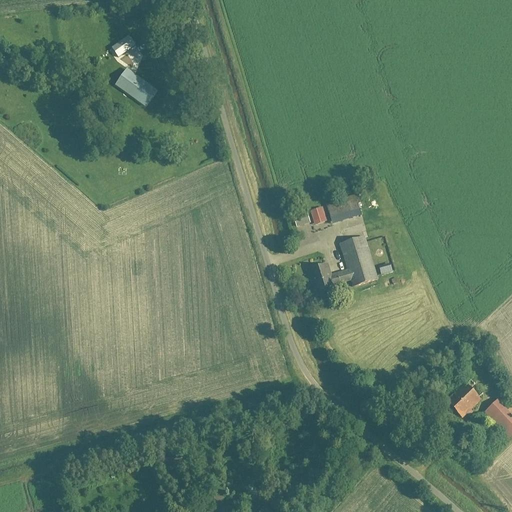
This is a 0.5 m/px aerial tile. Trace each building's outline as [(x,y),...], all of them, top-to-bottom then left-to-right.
[(136,27),(103,30),(105,49),(138,45),(136,27)] [(131,61),(117,70),(135,99),(149,90),(131,61)] [(362,192),(324,204),(329,221),(356,212),(355,208),(365,205),(362,192)] [(312,211),(298,215),(301,225),(315,221),(312,211)] [(359,236),(337,243),(344,269),(327,274),(325,264),(309,269),(316,293),(333,288),(332,285),(348,281),(350,288),(372,282),(359,236)] [(461,384),(443,400),(460,418),(477,401),(461,384)] [(511,431),(511,421),(492,402),(478,416),(503,441),(511,431)] [(191,503),(193,511),(216,511),(214,504),(224,505),(226,499),(209,499),(191,503)]
